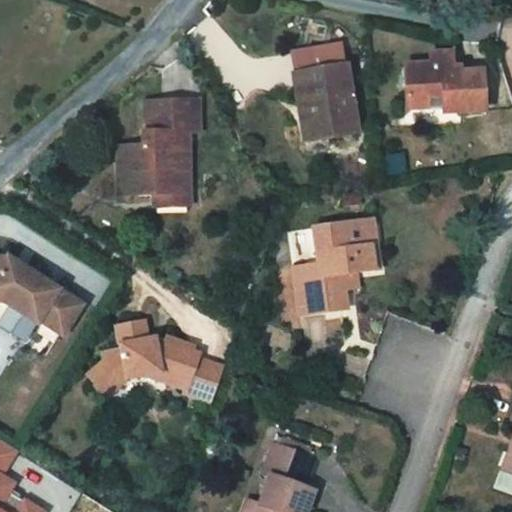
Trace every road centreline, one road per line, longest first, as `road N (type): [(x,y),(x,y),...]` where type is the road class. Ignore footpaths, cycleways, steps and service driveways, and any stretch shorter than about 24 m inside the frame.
road 1 (residential): [(0,172),(161,34),(189,0)]
road 2 (residential): [(426,381),(424,441),(398,511)]
